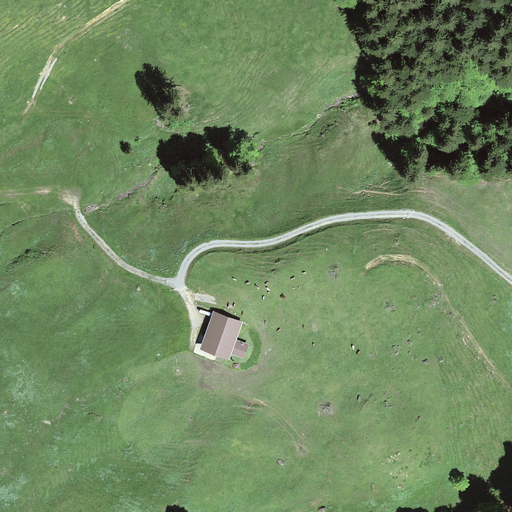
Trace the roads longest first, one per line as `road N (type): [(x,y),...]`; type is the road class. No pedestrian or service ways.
road 1 (track): [(71,201),(117,260),(169,282),(209,245),(267,244),(331,219),(402,214),(437,223),(511,281)]
road 2 (track): [(511,387),(423,265),(390,257),(363,278)]
